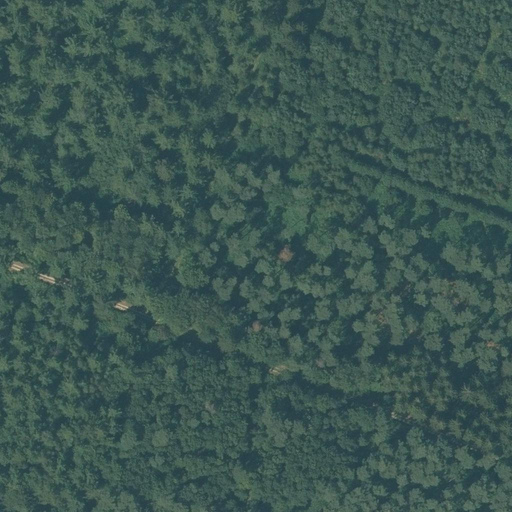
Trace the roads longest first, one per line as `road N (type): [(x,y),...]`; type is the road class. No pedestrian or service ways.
road 1 (track): [(511,459),(151,317)]
road 2 (track): [(151,317),(278,0)]
road 3 (track): [(151,317),(0,255)]
